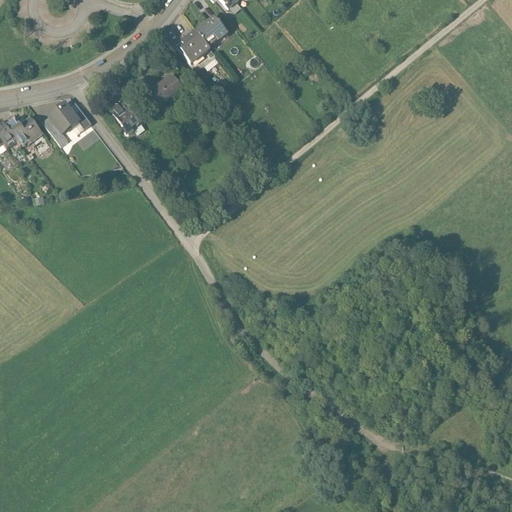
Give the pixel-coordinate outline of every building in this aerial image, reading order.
[(236,6),(230,0),(216,0),(218,2),(228,14),(236,6)] [(214,21),(195,35),(207,50),(216,44),(217,45),(227,38),(214,21)] [(207,50),(195,35),(181,47),(185,53),(181,56),(191,69),(209,55),(210,54),(207,50)] [(181,47),(178,43),(173,47),(180,57),(181,56),(185,53),(181,47)] [(212,59),(209,55),(191,69),(194,73),(212,59)] [(154,112),(181,92),(171,79),(156,90),(150,83),(137,93),(148,108),(150,107),(154,112)] [(130,133),(139,126),(136,123),(138,122),(125,105),(119,110),(117,109),(113,108),(113,112),(114,114),(112,116),(124,132),(122,133),(127,139),(132,135),(130,133)] [(79,112),(75,107),(69,112),(73,117),(79,112)] [(69,112),(66,108),(49,121),(61,138),(72,130),(79,125),(73,117),(69,112)] [(79,112),(73,117),(79,125),(84,132),(90,127),(79,112)] [(12,118),(2,126),(6,131),(16,123),(12,118)] [(16,123),(6,131),(21,150),(26,146),(28,149),(43,138),(30,120),(19,128),(16,123)] [(49,121),(42,126),(60,149),(66,144),(61,138),(49,121)] [(83,131),(79,125),(72,130),(77,136),(83,131)] [(0,128),(0,142),(7,152),(10,150),(14,155),(21,150),(6,131),(2,126),(0,128)] [(44,206),(43,199),(34,201),(36,208),(44,206)]
